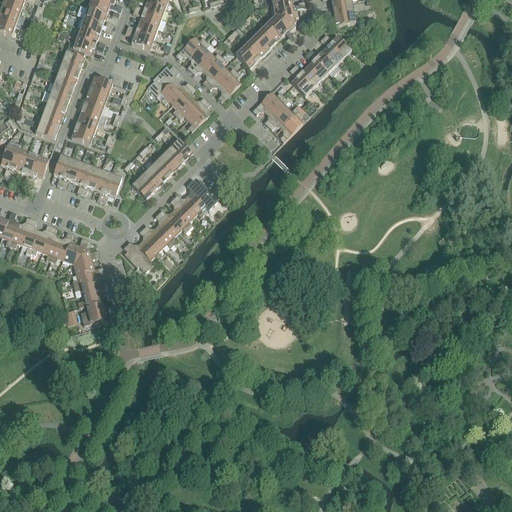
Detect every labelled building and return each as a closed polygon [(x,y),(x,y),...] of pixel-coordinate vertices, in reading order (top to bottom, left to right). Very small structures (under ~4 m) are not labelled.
[(4,0),(4,2),(23,9),(26,0),(4,0)] [(96,0),(90,1),(86,10),(107,18),(110,8),(113,9),(116,2),(113,1),(113,0),(96,0)] [(148,0),(147,5),(165,12),(169,2),(167,0),(148,0)] [(271,9),(292,5),(291,0),(271,0),(273,8),(271,9)] [(23,9),(4,2),(1,12),(19,19),(23,9)] [(352,4),(332,8),(334,18),(354,15),(352,4)] [(147,5),(143,15),(161,22),(165,12),(147,5)] [(271,9),(272,19),(296,26),(295,23),(298,22),(297,15),(294,15),(292,5),(271,9)] [(88,11),(84,21),(103,28),(107,18),(86,10),(88,11)] [(1,12),(0,13),(0,23),(16,29),(19,19),(1,12)] [(143,15),(139,26),(158,33),(161,22),(143,15)] [(354,15),(334,18),(336,29),(356,26),(354,15)] [(272,19),(265,26),(281,41),(288,34),(290,36),(296,31),(293,29),(296,26),(272,19)] [(84,21),(81,31),(99,38),(103,28),(84,21)] [(0,23),(0,35),(12,39),(16,29),(0,23)] [(139,26),(135,36),(154,43),(158,33),(139,26)] [(267,27),(259,35),(273,49),(281,41),(265,26),(267,27)] [(81,31),(77,41),(96,48),(99,38),(81,31)] [(259,35),(251,42),(265,56),(273,49),(259,35)] [(154,43),(135,36),(131,46),(150,53),(154,43)] [(291,39),(295,44),(299,40),(294,36),(291,39)] [(187,60),(189,62),(207,44),(203,40),(199,44),(195,39),(175,59),(179,63),(183,60),(187,60)] [(338,39),(330,47),(344,61),(352,53),(338,39)] [(96,48),(77,41),(73,52),(92,59),(96,48)] [(265,56),(251,42),(244,50),(258,64),(265,56)] [(187,71),(191,75),(211,55),(207,51),(210,48),(207,44),(189,62),(191,63),(191,68),(187,71)] [(330,47),(322,54),(336,69),(344,61),(330,47)] [(258,64),(244,50),(236,58),(250,72),(258,64)] [(66,54),(62,65),(81,72),(85,61),(66,54)] [(322,54),(314,62),(328,76),(336,69),(322,54)] [(215,59),(211,55),(191,75),(194,78),(198,75),(202,75),(204,77),(222,59),(218,56),(215,59)] [(202,86),(206,90),(226,70),(222,67),(225,63),(222,59),(204,77),(206,79),(206,83),(202,86)] [(314,62),(307,70),(321,84),(328,76),(314,62)] [(62,65),(59,75),(77,82),(81,72),(62,65)] [(161,96),(164,100),(165,100),(179,86),(175,82),(175,81),(179,76),(173,69),(169,73),(166,69),(153,83),(154,84),(148,91),(157,100),(161,96)] [(217,90),(219,92),(237,75),(233,71),(230,74),(226,70),(206,90),(210,94),(213,90),(217,90)] [(307,70),(299,77),(313,92),(321,84),(307,70)] [(59,75),(55,85),(74,92),(77,82),(59,75)] [(237,75),(219,92),(221,94),(221,98),(218,102),(221,106),(241,86),(237,82),(241,78),(237,75)] [(299,77),(291,85),(305,99),(313,92),(299,77)] [(113,86),(94,79),(90,90),(109,97),(113,86)] [(55,85),(51,95),(70,102),(74,92),(55,85)] [(168,104),(172,108),(192,89),(188,85),(185,88),(181,88),(179,86),(165,100),(164,100),(161,104),(165,108),(168,104)] [(196,92),(192,89),(172,108),(176,112),(173,116),(176,119),(194,102),(192,100),(192,96),(196,92)] [(109,97),(90,90),(87,100),(105,107),(109,97)] [(51,95),(47,105),(66,112),(70,102),(51,95)] [(264,115),(266,117),(284,99),(280,95),(276,99),(272,95),(252,114),(256,118),(260,115),(264,115)] [(287,103),(284,99),(266,117),(268,118),(268,123),(264,126),(268,130),(288,110),(284,106),(287,103)] [(83,110),(102,117),(105,107),(87,100),(83,110)] [(184,120),(187,124),(207,104),(204,100),(200,104),(196,104),(194,102),(176,119),(180,123),(184,120)] [(207,104),(187,124),(191,128),(188,131),(192,135),(210,118),(208,115),(208,111),(211,108),(207,104)] [(47,105),(44,116),(62,123),(66,112),(47,105)] [(79,120),(98,127),(102,117),(83,110),(79,120)] [(292,114),(288,110),(268,130),(272,133),(275,130),(279,130),(281,132),(299,114),(295,111),(292,114)] [(299,114),(281,132),(283,134),(283,138),(279,141),(283,145),(303,126),(299,122),(302,118),(299,114)] [(40,126),(59,133),(62,123),(44,116),(40,126)] [(79,120),(75,130),(94,137),(98,127),(79,120)] [(59,133),(40,126),(36,136),(55,143),(59,133)] [(94,137),(75,130),(71,141),(90,148),(94,137)] [(179,142),(171,150),(185,164),(193,156),(179,142)] [(1,167),(11,171),(18,152),(8,148),(1,167)] [(163,158),(177,172),(185,164),(171,150),(163,158)] [(11,171),(21,175),(28,156),(18,152),(11,171)] [(21,175),(32,178),(39,160),(28,156),(21,175)] [(54,177),(64,181),(71,162),(61,158),(54,177)] [(177,172),(163,158),(156,165),(170,179),(177,172)] [(39,160),(32,178),(42,182),(49,164),(39,160)] [(64,181),(74,185),(81,166),(71,162),(64,181)] [(156,165),(148,173),(162,187),(170,179),(156,165)] [(74,185),(84,188),(91,170),(81,166),(74,185)] [(84,188),(95,192),(102,173),(91,170),(84,188)] [(95,192),(105,196),(112,177),(102,173),(95,192)] [(148,173),(140,180),(154,195),(162,187),(148,173)] [(112,177),(105,196),(115,200),(122,181),(112,177)] [(154,195),(140,180),(132,188),(146,203),(154,195)] [(191,195),(187,200),(201,214),(201,213),(205,209),(209,213),(218,204),(212,198),(213,196),(200,183),(197,186),(193,182),(187,189),(191,194),(191,195)] [(178,198),(174,201),(193,221),(197,217),(201,221),(205,217),(201,213),(201,214),(187,200),(185,201),(181,201),(178,198)] [(174,213),(172,215),(189,232),(193,229),(189,225),(193,221),(174,201),(170,205),(174,209),(174,213)] [(9,222),(0,218),(0,216),(2,211),(0,210),(0,240),(2,241),(9,222)] [(162,213),(159,217),(178,236),(182,232),(186,236),(189,232),(172,215),(170,216),(166,216),(162,213)] [(10,249),(19,226),(17,225),(15,221),(17,217),(11,215),(9,222),(2,241),(7,243),(6,248),(10,249)] [(158,228),(156,230),(174,248),(178,244),(174,240),(178,236),(159,217),(155,220),(158,224),(158,228)] [(22,248),(32,222),(27,221),(25,225),(22,227),(19,226),(10,249),(15,251),(17,246),(22,248)] [(31,257),(39,233),(37,232),(35,229),(37,224),(32,222),(22,248),(28,250),(26,255),(31,257)] [(37,254),(43,256),(52,230),(47,228),(46,233),(42,234),(39,233),(31,257),(36,259),(37,254)] [(147,228),(143,232),(163,252),(167,248),(170,251),(174,248),(156,230),(154,232),(150,232),(147,228)] [(46,263),(51,264),(60,241),(57,240),(55,236),(57,232),(52,230),(43,256),(48,258),(46,263)] [(155,259),(158,263),(162,259),(159,256),(163,252),(143,232),(140,235),(143,239),(143,243),(141,245),(155,259)] [(62,242),(60,241),(51,264),(56,266),(57,261),(63,263),(70,245),(73,237),(68,236),(66,240),(62,242)] [(70,245),(63,263),(73,267),(90,252),(86,251),(89,243),(82,241),(80,248),(70,245)] [(155,259),(141,245),(137,249),(135,249),(130,244),(124,251),(127,254),(124,258),(137,271),(139,270),(145,276),(154,267),(151,263),(155,259)] [(73,267),(76,278),(95,273),(95,272),(93,263),(100,261),(98,254),(91,256),(90,252),(73,267)] [(72,285),(74,290),(98,283),(97,281),(99,277),(104,276),(103,270),(95,272),(95,273),(76,278),(77,283),(72,285)] [(98,283),(74,290),(75,295),(80,293),(81,299),(108,292),(107,287),(102,288),(99,286),(98,283)] [(110,297),(108,292),(81,299),(83,304),(78,305),(79,311),(84,310),(84,309),(103,304),(103,302),(105,298),(110,297)] [(84,309),(84,310),(86,315),(81,316),(84,329),(93,326),(93,328),(112,324),(111,319),(115,318),(113,309),(106,311),(105,310),(103,304),(84,309)] [(68,322),(69,322),(75,320),(74,313),(67,315),(68,322)]
